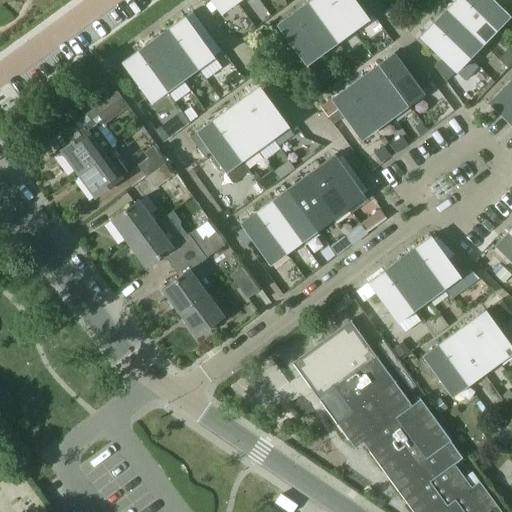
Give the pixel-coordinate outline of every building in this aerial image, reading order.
[(235,0),(210,0),(212,2),(218,9),(221,14),(237,2),(235,0)] [(329,0),(311,0),(308,3),(337,42),(353,31),(329,0)] [(354,0),(329,0),(353,31),(369,19),(358,5),(354,0)] [(464,0),(455,0),(447,9),(481,43),(495,29),(464,0)] [(464,0),(495,29),(509,15),(493,0),(464,0)] [(218,9),(212,2),(208,6),(213,13),(218,9)] [(308,3),(293,14),(322,54),(337,42),(308,3)] [(447,9),(433,23),(468,57),(481,43),(447,9)] [(194,12),(185,18),(194,31),(203,24),(194,12)] [(293,14),(277,26),(277,27),(285,37),(306,65),(322,54),(293,14)] [(184,17),(168,29),(197,69),(213,57),(194,31),(185,18),(184,17)] [(454,71),(468,57),(433,23),(420,37),(454,71)] [(277,27),(272,30),(280,41),(285,37),(277,27)] [(182,80),(197,69),(168,29),(153,40),(182,80)] [(153,40),(137,51),(166,91),(182,80),(153,40)] [(507,70),(511,64),(511,48),(498,61),(507,70)] [(150,103),(166,91),(137,51),(121,63),(150,103)] [(378,65),(407,104),(423,93),(420,89),(411,77),(394,54),(378,65)] [(335,71),(342,80),(349,74),(342,65),(335,71)] [(392,116),(407,104),(378,65),(363,77),(392,116)] [(420,71),(411,77),(420,89),(432,81),(420,71)] [(376,127),(392,116),(363,77),(347,88),(376,127)] [(511,78),(502,89),(511,99),(511,78)] [(260,87),(244,98),(272,138),(288,127),(280,115),(260,87)] [(361,139),(376,127),(347,88),(332,100),(339,110),(361,139)] [(511,99),(502,89),(488,104),(511,126),(511,99)] [(104,120),(124,106),(115,94),(96,109),(104,120)] [(244,98),(228,109),(257,149),(272,138),(244,98)] [(332,100),(322,107),(330,117),(339,110),(332,100)] [(190,108),(183,114),(190,123),(197,117),(190,108)] [(72,143),(61,151),(78,174),(111,151),(113,149),(118,146),(101,123),(104,120),(96,109),(83,118),(64,132),(72,143)] [(228,109),(212,121),(241,161),(257,149),(228,109)] [(286,112),(280,115),(288,127),(292,132),(298,128),(286,112)] [(181,129),(190,123),(183,114),(174,120),(181,129)] [(212,121),(197,133),(205,144),(225,172),(241,161),(212,121)] [(420,136),(426,131),(421,125),(415,129),(420,136)] [(205,144),(197,133),(190,137),(198,149),(205,144)] [(395,154),(408,145),(401,136),(389,145),(395,154)] [(149,159),(138,167),(146,178),(166,164),(158,152),(154,147),(145,153),(149,159)] [(128,174),(111,151),(78,174),(95,198),(128,174)] [(340,153),(335,157),(363,195),(368,191),(340,153)] [(334,155),(318,167),(347,206),(363,195),(335,157),(334,155)] [(275,174),(280,180),(295,169),(290,163),(275,174)] [(166,164),(146,178),(155,190),(174,175),(166,164)] [(318,167),(303,179),(331,218),(347,206),(318,167)] [(303,179),(287,190),(316,229),(331,218),(303,179)] [(300,240),(316,229),(287,190),(272,201),(300,240)] [(202,208),(194,198),(186,204),(194,214),(202,208)] [(138,201),(112,221),(129,244),(156,225),(138,201)] [(272,201),(256,213),(285,252),(300,240),(272,201)] [(380,210),(360,224),(366,233),(386,219),(380,210)] [(269,263),(285,252),(256,213),(240,224),(243,229),(252,240),(269,263)] [(173,248),(163,255),(171,266),(217,233),(208,222),(189,236),(173,248)] [(351,245),(366,233),(360,224),(359,224),(344,235),(351,245)] [(156,225),(129,244),(146,267),(163,255),(173,248),(156,225)] [(243,229),(237,233),(246,245),(252,240),(243,229)] [(217,233),(171,266),(180,278),(189,271),(198,264),(225,245),(217,233)] [(511,263),(511,236),(508,233),(495,247),(511,263)] [(431,237),(415,249),(444,288),(460,276),(448,260),(431,237)] [(335,242),(329,247),(336,256),(342,251),(335,242)] [(336,256),(329,247),(321,252),(328,262),(336,256)] [(415,249),(400,260),(428,299),(444,288),(415,249)] [(469,270),(455,255),(448,260),(460,276),(469,270)] [(400,260),(384,271),(413,311),(428,299),(400,260)] [(180,278),(163,290),(180,313),(206,294),(215,288),(198,264),(189,271),(180,278)] [(248,300),(259,292),(242,268),(231,277),(248,300)] [(384,271),(368,283),(373,291),(376,294),(397,323),(403,332),(419,320),(413,311),(384,271)] [(368,283),(355,292),(363,303),(376,294),(373,291),(368,283)] [(206,294),(180,313),(197,337),(223,318),(206,294)] [(340,312),(353,303),(346,295),(334,305),(340,312)] [(490,312),(502,329),(511,321),(511,314),(503,303),(490,312)] [(511,348),(485,311),(469,323),(498,362),(511,352),(511,348)] [(433,337),(448,326),(439,314),(424,325),(433,337)] [(472,489),(454,465),(464,458),(452,441),(453,441),(421,398),(414,404),(352,319),(293,361),(356,447),(364,441),(415,511),(501,511),(480,483),(472,489)] [(469,323),(454,334),(482,373),(498,362),(469,323)] [(467,385),(482,373),(454,334),(438,345),(467,385)] [(399,358),(409,351),(404,343),(394,350),(399,358)] [(451,396),(467,385),(438,345),(422,357),(451,396)] [(511,399),(511,394),(508,390),(500,398),(507,404),(511,399)] [(447,409),(440,399),(433,405),(440,415),(447,409)] [(500,430),(507,422),(499,411),(491,418),(500,430)] [(511,417),(494,440),(503,447),(511,435),(511,417)]
